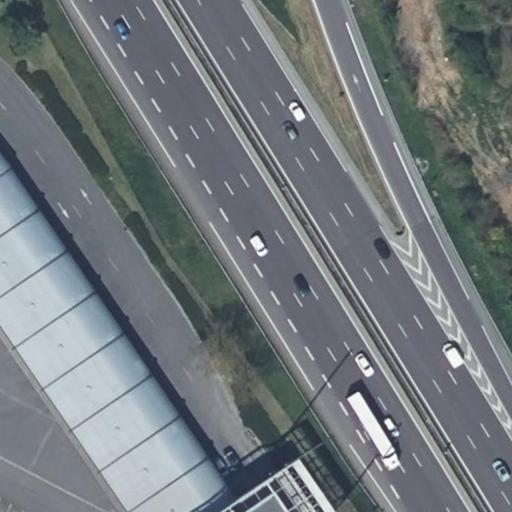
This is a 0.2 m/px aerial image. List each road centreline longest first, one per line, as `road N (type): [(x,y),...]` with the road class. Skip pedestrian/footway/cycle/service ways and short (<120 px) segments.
road 1 (motorway): [(119,0),(437,511)]
road 2 (motorway): [(511,494),(202,0)]
road 3 (motorway): [(511,400),(392,169),(326,0)]
